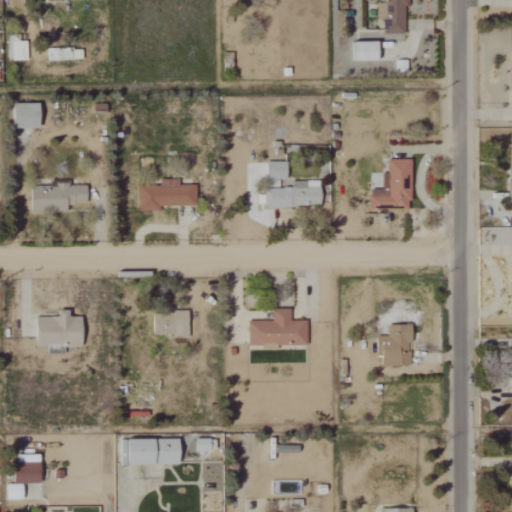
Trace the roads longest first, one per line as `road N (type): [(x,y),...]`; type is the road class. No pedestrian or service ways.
road 1 (residential): [(458,511),(466,251),(460,0)]
road 2 (residential): [(0,253),(466,251)]
